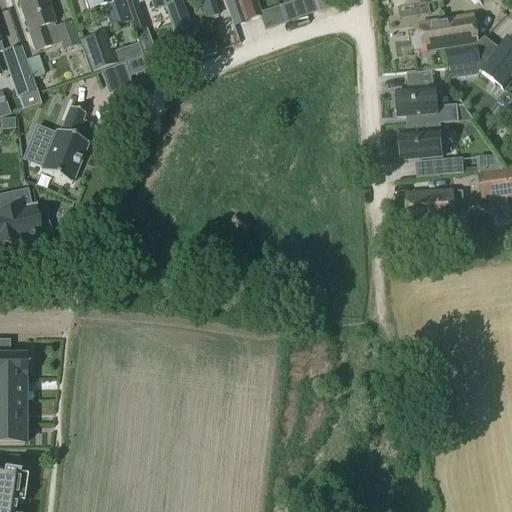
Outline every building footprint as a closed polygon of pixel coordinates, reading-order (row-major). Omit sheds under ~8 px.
[(43,0),(36,0),(18,6),(28,35),(36,56),(60,47),(62,53),(79,47),(71,24),(54,30),(43,0)] [(111,0),(82,0),(87,15),(103,9),(110,28),(128,22),(121,1),(113,4),(111,0)] [(149,0),(154,13),(164,9),(173,35),(189,30),(179,2),(173,5),(171,0),(149,0)] [(212,0),(198,0),(206,22),(219,18),(212,0)] [(251,0),(237,0),(245,24),(258,20),(251,0)] [(427,0),(394,0),(396,10),(428,5),(427,0)] [(238,5),(228,9),(234,28),(244,24),(238,5)] [(473,18),(418,27),(422,54),(443,51),(444,51),(468,48),(477,46),(473,18)] [(144,30),(134,34),(141,56),(152,53),(144,30)] [(104,35),(79,43),(91,75),(115,67),(104,35)] [(511,47),(506,43),(498,53),(495,51),(486,63),(488,65),(481,75),(503,93),(511,83),(511,47)] [(444,51),(443,51),(447,71),(471,68),(468,48),(444,51)] [(19,52),(6,57),(10,69),(6,70),(16,101),(33,95),(19,52)] [(126,65),(130,79),(135,77),(147,73),(142,60),(126,65)] [(397,120),(409,119),(410,129),(438,126),(458,125),(456,108),(436,110),(435,92),(420,93),(419,80),(406,81),(407,94),(395,95),(396,101),(393,101),(394,114),(397,114),(397,120)] [(0,120),(40,107),(37,99),(36,96),(0,107),(0,120)] [(511,101),(503,113),(509,118),(511,114),(511,101)] [(70,187),(86,146),(83,145),(90,127),(80,123),(83,117),(69,111),(59,135),(56,134),(49,148),(38,144),(29,166),(41,171),(39,174),(70,187)] [(14,120),(1,121),(1,132),(15,131),(14,120)] [(441,160),(438,126),(410,129),(411,137),(399,138),(399,144),(397,144),(398,157),(400,157),(401,163),(441,160)] [(462,163),(438,165),(439,178),(463,176),(462,163)] [(511,170),(476,175),(479,202),(511,197),(511,170)] [(451,195),(407,199),(409,227),(453,224),(452,206),(459,206),(458,195),(451,195)] [(39,236),(47,234),(45,226),(46,226),(44,220),(42,212),(34,214),(33,209),(9,215),(7,203),(0,204),(0,249),(28,243),(32,243),(32,242),(40,240),(39,236)] [(230,230),(193,230),(190,236),(190,249),(193,255),(230,255),(233,249),(233,236),(230,230)] [(23,382),(23,360),(0,359),(0,382),(21,382),(23,382)] [(23,404),(23,382),(21,382),(0,382),(0,403),(20,404),(23,404)] [(23,425),(23,404),(20,404),(0,403),(0,425),(21,425),(23,425)] [(0,448),(23,448),(23,425),(21,425),(0,425),(0,448)] [(0,511),(12,511),(17,477),(0,474),(0,511)]
